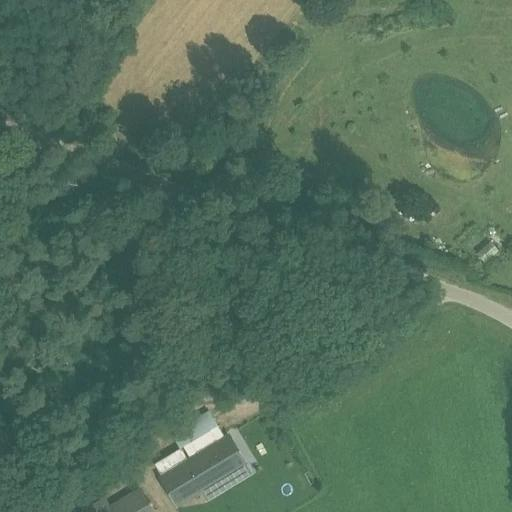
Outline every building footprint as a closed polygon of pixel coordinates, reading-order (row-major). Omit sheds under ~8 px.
[(215,263),(220,265),(223,258),(217,256),(215,263)] [(183,447),(189,457),(224,436),(218,425),(183,447)] [(163,478),(175,498),(241,459),(228,438),(163,478)] [(160,474),(187,458),(181,448),(154,464),(160,474)] [(124,507),(126,511),(160,511),(150,493),(124,507)]
